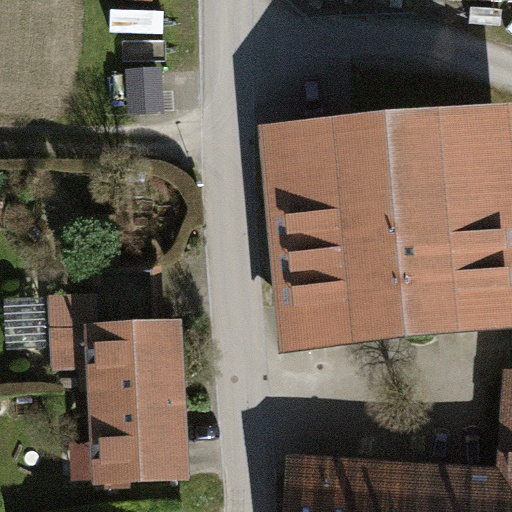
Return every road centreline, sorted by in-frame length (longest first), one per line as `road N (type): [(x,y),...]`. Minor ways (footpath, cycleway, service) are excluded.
road 1 (unclassified): [(255,511),(231,0)]
road 2 (track): [(231,7),(440,34),(511,64)]
road 3 (track): [(233,139),(0,141)]
